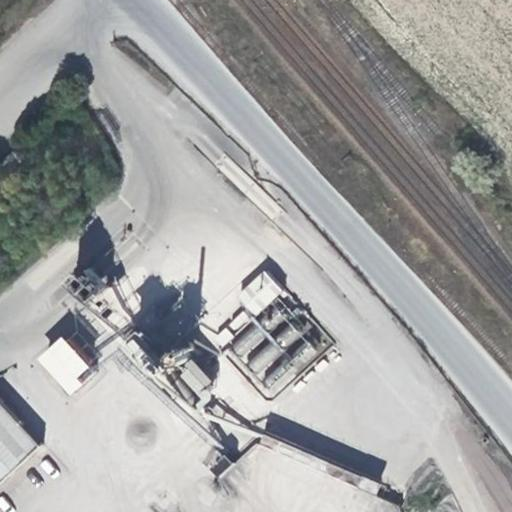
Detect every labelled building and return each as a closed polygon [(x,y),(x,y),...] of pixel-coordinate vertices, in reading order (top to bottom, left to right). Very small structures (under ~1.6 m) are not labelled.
[(1,164),(10,173),(32,152),(23,143),(1,164)] [(285,288),(267,270),(241,295),(257,313),(285,288)] [(270,337),(266,341),(254,328),(232,348),(265,384),(260,388),(269,398),(300,369),(270,337)] [(35,358),(68,394),(94,371),(61,334),(35,358)] [(196,394),(210,382),(193,361),(178,373),(196,394)] [(0,484),(45,444),(0,395),(0,484)]
